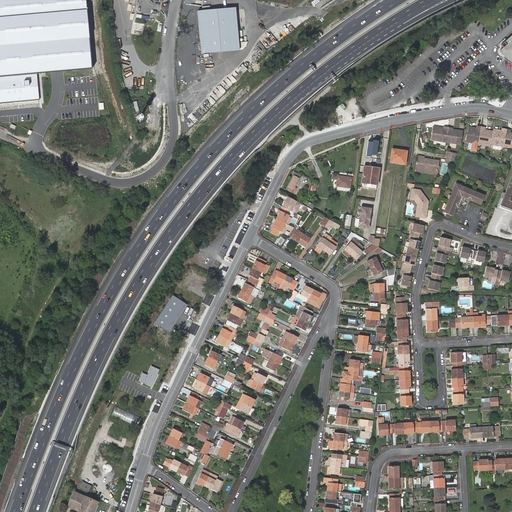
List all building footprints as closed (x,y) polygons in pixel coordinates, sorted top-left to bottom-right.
[(0,0),(0,101),(39,98),(37,72),(91,67),(85,0),(0,0)] [(239,51),(235,9),(198,12),(201,55),(239,51)] [(511,35),(501,44),(503,47),(500,50),(500,52),(501,53),(511,61),(511,35)] [(189,53),(181,53),(181,76),(189,76),(189,53)] [(242,64),(237,68),(243,74),(247,69),(242,64)] [(144,88),(144,80),(134,79),(133,88),(144,88)] [(194,79),(185,85),(189,91),(182,95),(186,102),(202,92),(194,79)] [(503,94),(510,92),(508,82),(501,84),(503,94)] [(221,97),(225,90),(217,85),(213,92),(221,97)] [(465,142),(478,144),(481,128),(477,127),(477,129),(477,131),(475,130),(475,129),(468,128),(465,142)] [(431,140),(446,142),(448,128),(444,128),(444,129),(444,131),(442,130),(442,129),(433,128),(431,140)] [(448,128),(446,142),(461,145),(462,132),(454,130),(454,132),(452,132),(452,130),(453,129),(448,128)] [(490,145),(491,143),(493,131),(486,130),(486,132),(484,132),(484,130),(485,128),(481,128),(478,144),(490,145)] [(491,143),(503,146),(506,130),(502,130),(502,131),(502,133),(500,133),(500,131),(493,130),(493,131),(491,143)] [(503,146),(511,147),(511,133),(511,135),(509,135),(510,133),(510,131),(506,130),(503,146)] [(376,156),(378,141),(373,141),(373,143),(368,142),(366,157),(371,158),(371,155),(376,156)] [(407,151),(392,149),(390,162),(405,164),(407,151)] [(455,154),(448,152),(446,162),(453,164),(455,154)] [(438,162),(420,159),(418,170),(436,173),(438,162)] [(379,169),(365,166),(361,187),(376,189),(379,169)] [(292,191),(294,187),(300,175),(294,172),(292,175),(293,176),(287,189),(292,191)] [(511,175),(500,207),(511,211),(511,175)] [(351,178),(338,176),(337,180),(336,186),(350,189),(351,178)] [(316,185),(311,184),(308,194),(314,195),(316,185)] [(459,196),(461,195),(464,188),(461,187),(458,185),(456,184),(452,193),(459,196)] [(464,188),(461,195),(463,197),(467,199),(470,198),(473,192),(472,191),(466,189),(464,188)] [(419,191),(412,190),(410,200),(414,200),(417,205),(416,213),(420,213),(419,218),(425,219),(428,202),(419,191)] [(473,192),(470,198),(471,201),(481,205),(485,197),(481,195),(477,193),(473,192)] [(460,199),(459,196),(452,193),(451,196),(449,199),(448,202),(455,205),(458,203),(460,199)] [(463,197),(461,195),(459,196),(460,199),(458,203),(455,205),(456,207),(459,206),(460,203),(465,201),(468,202),(471,201),(470,198),(467,199),(463,197)] [(287,196),(276,219),(290,226),(301,204),(287,196)] [(456,207),(455,205),(448,202),(447,206),(445,209),(444,213),(452,217),(456,207)] [(368,228),(371,209),(361,207),(358,227),(368,228)] [(320,224),(325,226),(329,220),(327,218),(325,217),(323,219),(320,224)] [(290,226),(276,219),(273,227),(271,232),(276,235),(279,230),(284,233),(286,229),(291,231),(293,228),(290,226)] [(329,220),(325,226),(329,229),(334,222),(329,220)] [(414,261),(414,258),(416,258),(420,242),(417,241),(419,234),(422,234),(423,230),(421,229),(422,226),(420,225),(413,223),(411,232),(411,231),(409,239),(410,239),(404,263),(403,263),(400,275),(403,275),(401,285),(401,287),(406,288),(407,286),(409,287),(411,277),(408,276),(411,265),(414,266),(415,261),(414,261)] [(291,231),(288,235),(292,237),(292,238),(299,243),(304,235),(297,230),(293,228),(291,231)] [(304,235),(299,243),(305,247),(311,239),(304,235)] [(323,249),(324,250),(329,242),(331,239),(324,235),(322,238),(317,246),(323,249)] [(440,246),(439,249),(446,251),(447,247),(449,248),(451,239),(441,236),(439,245),(440,246)] [(329,242),(324,250),(330,255),(335,247),(329,242)] [(344,249),(350,254),(357,247),(351,242),(344,249)] [(357,247),(350,254),(357,260),(363,252),(361,251),(364,247),(360,244),(357,247)] [(365,252),(368,255),(373,251),(378,247),(374,245),(365,252)] [(472,259),(474,252),(470,251),(470,250),(462,248),(459,258),(468,260),(469,258),(472,259)] [(446,251),(439,249),(438,253),(437,253),(435,261),(445,263),(447,256),(445,255),(446,251)] [(478,253),(474,252),(472,259),(476,260),(476,262),(483,264),(486,253),(478,251),(478,253)] [(261,272),(264,274),(267,269),(263,267),(265,264),(266,261),(257,257),(252,268),(261,272)] [(367,261),(370,268),(379,264),(375,257),(367,261)] [(379,264),(370,268),(374,276),(385,270),(382,262),(379,264)] [(434,273),(433,277),(439,278),(440,275),(442,276),(444,267),(434,265),(432,273),(434,273)] [(387,269),(388,285),(393,285),(396,267),(392,268),(387,269)] [(490,283),(495,284),(498,271),(494,270),(494,269),(486,267),(484,277),(491,279),(490,283)] [(257,284),(260,286),(263,279),(258,277),(261,272),(252,268),(249,275),(250,276),(249,280),(257,284)] [(498,271),(495,284),(498,285),(499,281),(507,283),(510,273),(501,271),(501,272),(498,271)] [(281,284),(285,276),(282,274),(278,272),(275,280),(281,284)] [(294,290),(298,282),(293,279),(285,276),(281,284),(280,287),(285,290),(286,286),(289,287),(294,290)] [(439,278),(433,277),(432,281),(430,280),(428,288),(438,291),(439,290),(440,283),(439,282),(439,278)] [(460,286),(460,290),(473,290),(473,285),(469,285),(469,277),(459,277),(459,286),(460,286)] [(241,290),(250,295),(255,297),(259,290),(255,288),(257,284),(249,280),(246,285),(244,284),(241,290)] [(374,292),(384,292),(384,283),(374,283),(374,292)] [(309,298),(312,290),(305,286),(301,294),(309,298)] [(246,302),(250,295),(241,290),(238,297),(246,302)] [(317,292),(312,290),(309,298),(307,301),(311,304),(313,300),(317,302),(321,294),(317,292)] [(317,302),(315,305),(319,307),(326,294),(318,290),(317,292),(321,294),(317,302)] [(384,301),(384,292),(374,292),(374,301),(384,301)] [(185,304),(171,295),(153,322),(167,331),(185,304)] [(395,298),(396,316),(406,316),(405,312),(407,312),(406,303),(405,303),(405,298),(395,298)] [(426,320),(436,320),(436,308),(439,308),(439,301),(431,302),(431,309),(425,309),(426,320)] [(300,319),(308,323),(313,312),(300,305),(295,316),(300,319)] [(233,306),(230,313),(239,317),(241,318),(242,319),(245,312),(233,306)] [(259,313),(266,317),(269,312),(270,310),(267,308),(266,310),(262,309),(259,313)] [(473,313),(472,308),(469,308),(469,312),(466,313),(466,317),(456,318),(456,319),(456,328),(473,327),(473,317),(473,316),(473,313)] [(375,320),(379,321),(380,316),(379,315),(379,313),(367,311),(366,319),(375,320)] [(228,320),(226,324),(235,329),(238,324),(236,323),(239,317),(230,313),(227,320),(228,320)] [(491,317),(491,316),(485,316),(485,315),(483,315),(483,316),(478,317),(478,313),(473,313),(473,316),(473,317),(473,327),(485,327),(485,322),(491,322),(491,317)] [(509,325),(508,315),(497,316),(497,325),(498,325),(509,325)] [(296,326),(300,319),(295,316),(291,324),(296,326)] [(406,316),(396,316),(397,329),(407,329),(407,319),(406,319),(406,316)] [(304,330),(308,323),(300,319),(296,326),(304,330)] [(375,320),(366,319),(365,327),(374,328),(375,320)] [(437,323),(436,320),(426,320),(427,332),(437,331),(437,323)] [(226,324),(225,324),(219,335),(228,340),(231,341),(237,330),(235,329),(226,324)] [(261,328),(258,334),(264,338),(266,334),(262,332),(263,329),(261,328)] [(407,329),(397,329),(398,342),(407,342),(407,338),(408,338),(407,329)] [(285,340),(294,344),(297,337),(289,333),(285,340)] [(228,340),(219,335),(215,342),(225,347),(228,340)] [(248,349),(250,350),(253,344),(256,339),(249,336),(248,335),(246,340),(251,343),(248,349)] [(358,336),(357,343),(367,344),(368,336),(359,335),(358,336)] [(290,351),(294,344),(285,340),(283,338),(282,338),(278,345),(290,351)] [(260,347),(262,342),(256,339),(253,344),(260,347)] [(398,342),(395,342),(395,345),(398,345),(398,355),(409,354),(408,345),(408,342),(407,342),(398,342)] [(367,344),(357,343),(356,351),(366,352),(367,344)] [(208,357),(217,361),(220,355),(211,350),(208,357)] [(269,360),(277,364),(281,357),(269,351),(266,358),(269,360)] [(453,366),(461,365),(461,361),(461,352),(451,353),(451,362),(452,362),(453,366)] [(398,355),(399,367),(408,367),(408,363),(409,363),(409,354),(398,355)] [(213,369),(217,361),(208,357),(205,364),(213,369)] [(350,359),(349,367),(358,368),(359,361),(350,359)] [(274,371),(277,364),(269,360),(266,367),(274,371)] [(462,373),(461,365),(453,366),(453,369),(451,369),(452,378),(462,378),(466,378),(466,372),(462,373)] [(159,369),(150,366),(146,375),(141,372),(138,381),(151,387),(159,369)] [(363,377),(364,369),(363,369),(358,368),(349,367),(345,367),(344,372),(344,374),(342,374),(342,379),(354,380),(357,380),(357,376),(362,377),(363,377)] [(408,367),(399,367),(399,373),(399,380),(410,379),(409,370),(408,370),(408,367)] [(197,380),(206,384),(209,377),(200,373),(197,380)] [(253,379),(262,383),(265,377),(256,373),(253,379)] [(262,383),(253,379),(250,378),(246,385),(258,391),(262,383)] [(353,393),(354,393),(355,387),(354,385),(354,380),(342,379),(341,378),(340,383),(339,391),(349,393),(353,393)] [(454,391),(462,390),(462,378),(452,378),(452,387),(454,387),(454,391)] [(230,386),(232,383),(225,379),(222,384),(229,388),(230,386)] [(410,379),(399,380),(400,388),(396,389),(396,393),(400,393),(409,393),(409,389),(410,389),(410,379)] [(202,391),(206,384),(197,380),(193,387),(202,391)] [(463,403),(462,390),(454,391),(454,395),(452,395),(453,404),(463,403)] [(349,393),(339,391),(338,399),(352,401),(353,393),(349,393)] [(409,395),(409,393),(400,393),(401,405),(411,405),(411,395),(409,395)] [(186,402),(194,407),(197,402),(198,399),(189,395),(186,402)] [(243,402),(251,406),(254,400),(246,396),(245,397),(243,402)] [(247,414),(251,406),(243,402),(240,400),(237,406),(240,407),(239,410),(247,414)] [(195,413),(198,408),(194,407),(186,402),(182,410),(191,414),(192,411),(195,413)] [(220,412),(222,406),(215,402),(213,408),(220,412)] [(141,417),(116,405),(112,415),(137,427),(141,417)] [(228,409),(222,406),(220,412),(218,415),(221,416),(224,417),(228,409)] [(337,408),(336,416),(346,417),(347,409),(337,408)] [(228,423),(240,429),(244,422),(232,416),(228,423)] [(346,417),(336,416),(335,424),(347,425),(348,417),(346,417)] [(391,433),(391,424),(384,425),(383,418),(378,418),(378,435),(388,434),(388,433),(391,433)] [(442,421),(442,431),(455,430),(455,420),(442,421)] [(430,432),(442,431),(442,421),(429,422),(430,432)] [(417,431),(417,422),(404,423),(404,433),(414,433),(414,431),(417,431)] [(429,422),(417,422),(417,431),(417,432),(430,432),(429,422)] [(236,436),(240,429),(228,423),(225,430),(236,436)] [(404,433),(404,423),(391,424),(391,433),(395,432),(395,434),(404,433)] [(217,432),(219,432),(221,428),(214,424),(211,429),(217,432)] [(481,427),(481,437),(492,436),(501,435),(500,426),(492,426),(481,427)] [(196,435),(206,440),(207,438),(208,436),(210,432),(207,431),(200,427),(196,435)] [(469,429),(462,430),(463,437),(470,437),(481,437),(481,427),(477,427),(471,428),(469,428),(469,429)] [(169,436),(178,440),(181,433),(173,428),(169,436)] [(217,432),(211,429),(210,432),(208,436),(213,439),(217,432)] [(334,433),(333,441),(346,442),(347,442),(347,435),(334,433)] [(178,440),(169,436),(166,443),(176,448),(177,446),(178,446),(180,441),(178,440)] [(217,446),(229,451),(232,444),(221,438),(217,446)] [(347,450),(348,442),(347,442),(346,442),(333,441),(330,440),(329,446),(330,446),(330,448),(332,449),(345,450),(347,450)] [(117,462),(120,453),(98,444),(94,453),(117,462)] [(200,452),(206,455),(210,448),(203,445),(200,451),(200,452)] [(226,459),(229,451),(217,446),(214,453),(226,459)] [(202,459),(200,462),(206,465),(209,457),(206,455),(200,452),(199,454),(203,456),(202,459)] [(190,453),(188,458),(195,462),(197,457),(191,454),(190,453)] [(326,461),(325,465),(330,465),(339,467),(344,467),(345,459),(337,458),(338,454),(332,453),(331,458),(330,457),(329,458),(329,461),(327,460),(326,461)] [(169,468),(176,471),(180,463),(173,459),(172,461),(169,459),(168,459),(167,459),(165,464),(170,467),(169,468)] [(492,470),(491,461),(488,461),(488,459),(479,460),(479,461),(473,462),(474,470),(479,469),(479,471),(492,470)] [(505,469),(504,459),(495,459),(495,460),(491,461),(492,470),(492,473),(496,473),(496,470),(505,469)] [(433,475),(442,474),(442,471),(443,471),(443,462),(432,462),(433,475)] [(180,463),(176,471),(183,475),(184,474),(188,476),(191,469),(187,467),(188,466),(180,463)] [(338,475),(339,467),(330,465),(329,474),(338,475)] [(389,478),(399,478),(398,466),(389,466),(389,478)] [(200,483),(204,485),(208,477),(210,473),(205,471),(203,474),(201,473),(197,481),(200,483)] [(208,477),(204,485),(216,491),(221,481),(216,478),(217,477),(210,473),(208,477)] [(442,478),(442,474),(433,475),(434,488),(444,487),(443,478),(442,478)] [(327,490),(340,492),(340,486),(337,486),(337,483),(338,479),(325,477),(324,482),(326,482),(328,482),(327,487),(327,490)] [(403,489),(403,478),(399,478),(389,478),(389,489),(403,489)] [(79,488),(87,492),(91,485),(82,481),(79,488)] [(444,496),(444,487),(434,488),(434,500),(443,500),(443,496),(444,496)] [(339,500),(340,492),(327,490),(326,498),(337,499),(339,500)] [(92,511),(97,503),(73,491),(67,505),(81,511),(92,511)] [(359,503),(361,494),(354,493),(353,502),(351,502),(350,506),(352,506),(357,506),(357,503),(359,503)] [(400,509),(399,493),(389,494),(389,509),(400,509)] [(153,494),(151,502),(160,504),(162,497),(153,494)] [(443,500),(434,500),(435,511),(445,511),(445,503),(443,503),(443,500)] [(157,511),(160,504),(151,502),(149,510),(157,511)]
